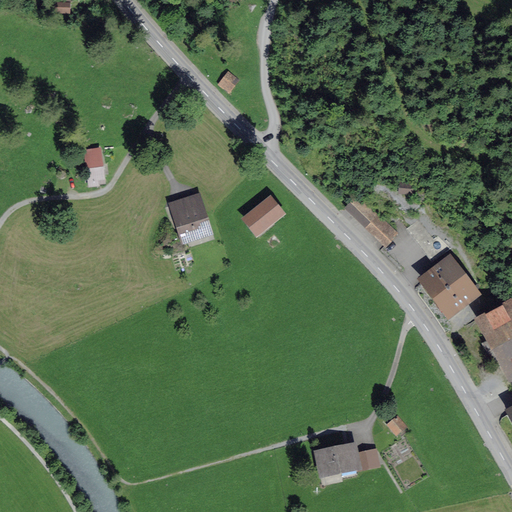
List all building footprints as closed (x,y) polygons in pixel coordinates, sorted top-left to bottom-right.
[(49,11),(49,24),(65,24),(65,11),(49,11)] [(220,85),(229,92),(234,85),(237,81),(229,74),(220,85)] [(83,154),(87,184),(102,182),(98,152),(83,154)] [(412,185),(401,184),(400,193),(411,194),(412,185)] [(182,241),(208,233),(197,196),(171,204),(182,241)] [(385,246),(397,234),(381,218),(380,218),(358,197),(356,199),(363,206),(354,215),(385,246)] [(347,209),(354,215),(363,206),(356,199),(347,209)] [(270,200),(245,220),(256,234),(282,214),(270,200)] [(419,221),(406,230),(432,265),(445,255),(419,221)] [(449,260),(424,280),(450,314),(476,295),(449,260)] [(511,307),(510,304),(479,321),(490,341),(484,345),(494,362),(500,359),(511,379),(511,378),(511,379),(511,307)] [(392,426),(381,435),(390,446),(402,438),(392,426)] [(349,460),(307,469),(313,496),(355,488),(349,460)] [(369,462),(353,467),(358,483),(373,479),(369,462)]
